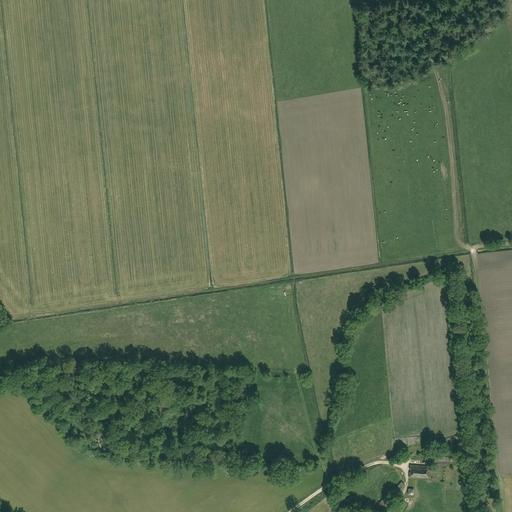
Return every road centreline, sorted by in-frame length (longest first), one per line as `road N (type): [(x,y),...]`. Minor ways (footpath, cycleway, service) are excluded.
road 1 (track): [(500,511),(470,250)]
road 2 (track): [(470,250),(458,240),(448,103),(422,38),(417,0)]
